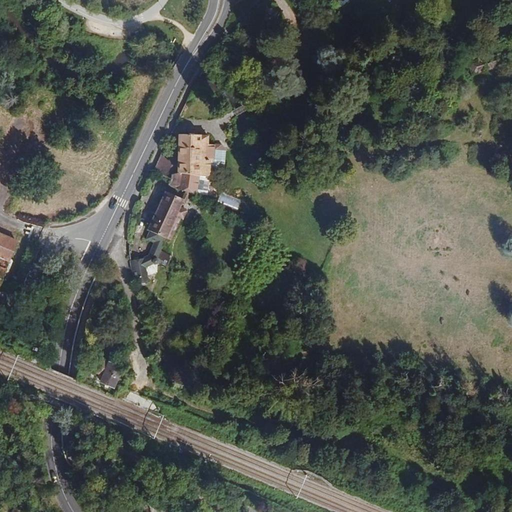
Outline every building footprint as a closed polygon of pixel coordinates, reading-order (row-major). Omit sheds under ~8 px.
[(243,69),(260,79),(268,65),(251,55),(243,69)] [(495,55),(469,64),(473,75),(499,66),(495,55)] [(179,181),(178,190),(189,192),(197,194),(199,176),(210,177),(210,169),(210,161),(214,161),(215,145),(208,144),(208,136),(201,136),(201,135),(180,135),(179,173),(179,181)] [(210,161),(210,169),(226,169),(226,150),(222,145),(215,145),(214,161),(210,161)] [(158,161),(169,170),(173,164),(162,155),(158,161)] [(199,176),(197,194),(208,196),(210,177),(199,176)] [(179,181),(170,180),(168,185),(178,190),(179,181)] [(131,265),(136,285),(148,282),(147,276),(157,272),(157,264),(158,264),(158,263),(167,267),(172,256),(160,251),(166,239),(170,241),(180,219),(183,220),(187,210),(180,207),(184,200),(165,191),(147,230),(150,231),(146,239),(154,243),(148,255),(142,259),(130,261),(131,265)] [(0,282),(5,269),(7,270),(11,261),(9,260),(17,241),(0,234),(0,282)] [(217,320),(225,323),(236,296),(213,286),(210,294),(225,300),(217,320)] [(96,326),(89,325),(87,333),(93,335),(96,326)] [(112,391),(113,389),(120,372),(96,362),(90,375),(101,380),(100,383),(99,386),(112,391)]
